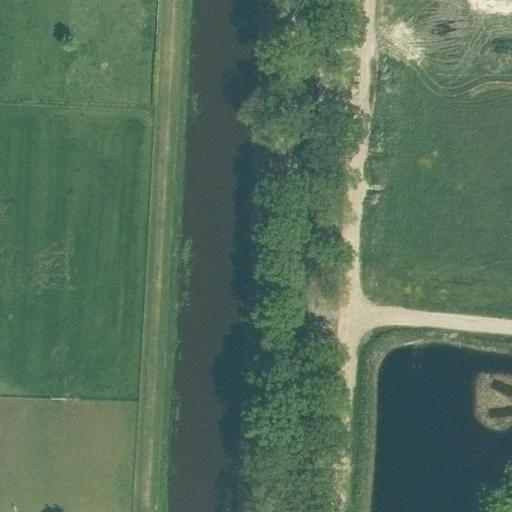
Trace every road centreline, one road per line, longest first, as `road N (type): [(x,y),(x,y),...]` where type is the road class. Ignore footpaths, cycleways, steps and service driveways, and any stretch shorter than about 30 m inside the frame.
road 1 (tertiary): [(288,511),(312,0)]
road 2 (track): [(165,0),(142,511)]
